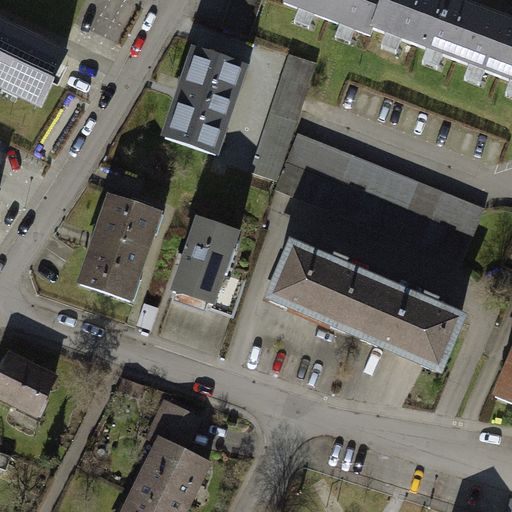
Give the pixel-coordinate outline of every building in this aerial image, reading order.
[(236,0),(226,28),(255,40),(270,0),(236,0)] [(393,0),(286,0),(285,3),(377,40),(393,0)] [(490,9),(466,0),(396,0),(385,28),(469,62),(490,9)] [(511,18),(490,9),(469,62),(511,78),(511,18)] [(74,62),(0,25),(0,83),(51,109),(74,62)] [(250,72),(196,56),(170,142),(224,158),(250,72)] [(297,134),(320,66),(291,56),(252,174),(280,184),(288,162),(297,134)] [(297,134),(288,162),(475,239),(487,212),(297,134)] [(464,266),(475,239),(288,162),(280,184),(277,193),(464,266)] [(0,218),(9,199),(0,194),(0,218)] [(112,198),(81,285),(130,302),(161,215),(112,198)] [(213,313),(241,235),(200,221),(172,299),(213,313)] [(381,284),(295,247),(273,298),(360,335),(381,284)] [(463,319),(381,284),(360,335),(442,370),(463,319)] [(18,361),(2,395),(48,418),(65,383),(18,361)] [(169,439),(128,511),(185,511),(212,462),(169,439)]
